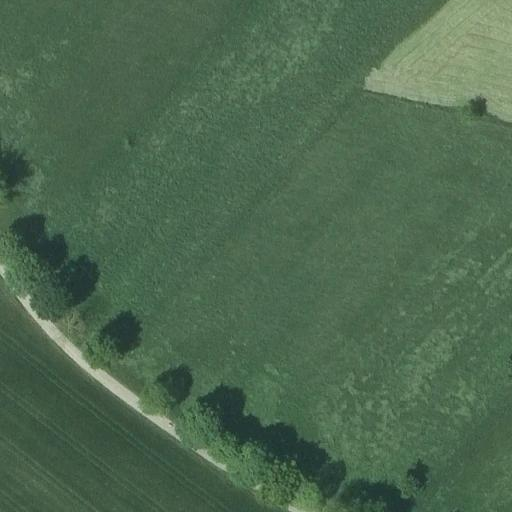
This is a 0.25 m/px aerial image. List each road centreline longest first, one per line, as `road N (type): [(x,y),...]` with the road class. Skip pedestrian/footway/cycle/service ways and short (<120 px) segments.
road 1 (track): [(290,511),(198,455),(79,364),(0,262)]
road 2 (track): [(511,406),(415,511)]
